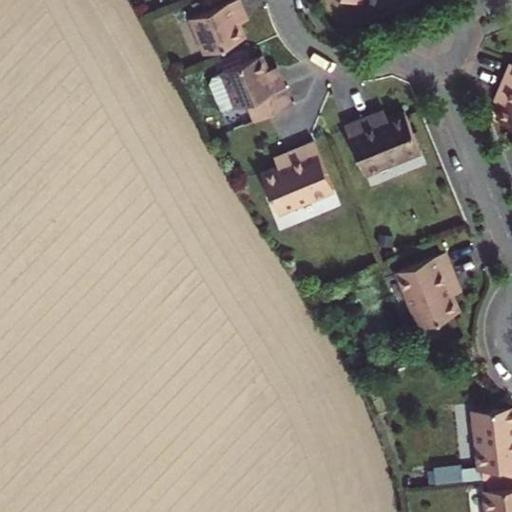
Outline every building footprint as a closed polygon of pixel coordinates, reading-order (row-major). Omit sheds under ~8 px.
[(245,11),(241,0),(229,0),(191,16),(205,52),(246,36),(239,20),(244,18),(241,12),(245,11)] [(269,68),(263,53),(222,70),(211,81),(219,101),(233,95),(237,106),(249,101),(256,119),(294,104),(280,71),(276,72),(273,66),(269,68)] [(511,61),(498,90),(502,91),(498,101),(503,103),(497,117),(511,123),(511,61)] [(388,119),(385,110),(380,112),(373,115),(377,123),(388,119)] [(373,115),(345,126),(366,175),(422,152),(405,111),(388,119),(377,123),(373,115)] [(278,213),(335,190),(315,141),(287,153),(290,162),(279,166),(262,173),(278,213)] [(290,162),(287,153),(282,155),(276,158),(279,166),(290,162)] [(448,281),(456,278),(445,250),(396,270),(419,326),(460,310),(452,292),(448,281)] [(452,292),(461,289),(459,285),(456,278),(448,281),(452,292)] [(511,404),(472,408),(479,469),(483,468),(511,465),(511,404)] [(511,465),(483,468),(485,478),(511,475),(511,465)] [(511,475),(485,478),(486,488),(511,485),(511,475)] [(511,511),(511,485),(486,488),(483,489),(485,511),(511,511)]
